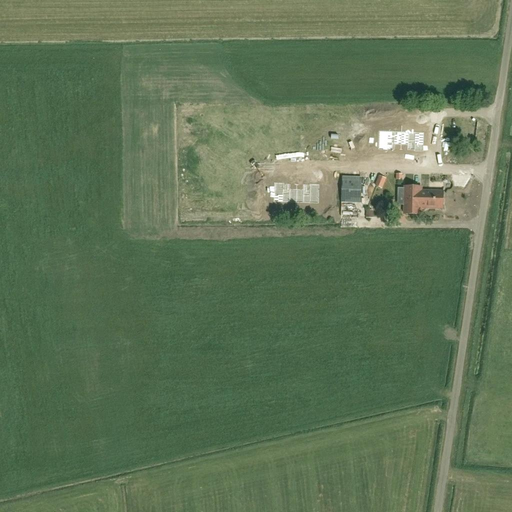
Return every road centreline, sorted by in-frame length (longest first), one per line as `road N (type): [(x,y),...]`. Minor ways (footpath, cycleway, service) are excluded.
road 1 (unclassified): [(437,511),(488,172)]
road 2 (unclassified): [(488,172),(253,164)]
road 3 (unclassified): [(488,172),(511,19)]
